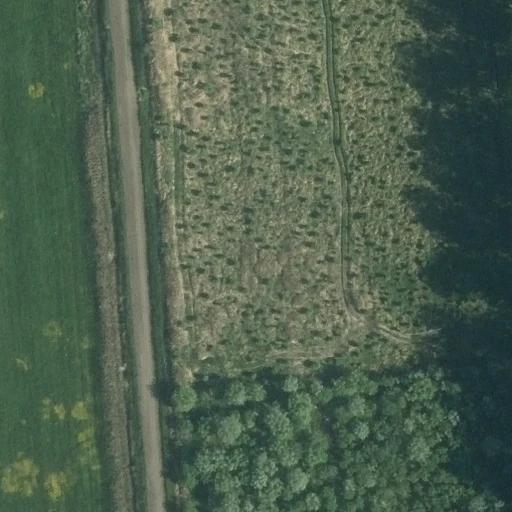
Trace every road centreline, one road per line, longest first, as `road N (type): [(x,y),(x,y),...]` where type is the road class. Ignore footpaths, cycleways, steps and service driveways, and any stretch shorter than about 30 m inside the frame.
road 1 (track): [(159,511),(121,0)]
road 2 (track): [(511,240),(491,0)]
